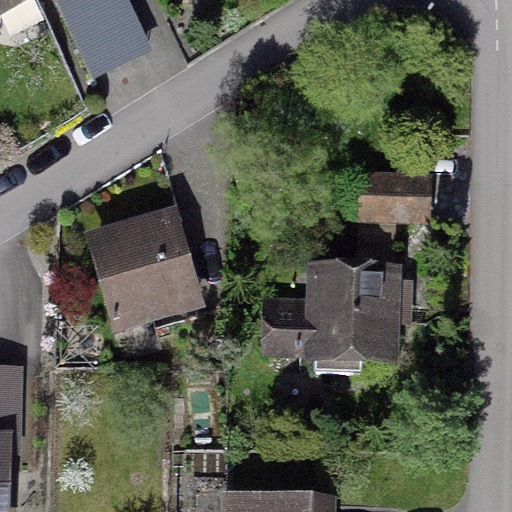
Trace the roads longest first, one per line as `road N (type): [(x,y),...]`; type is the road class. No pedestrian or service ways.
road 1 (residential): [(490,0),(499,119),(492,511)]
road 2 (residential): [(389,0),(0,230)]
